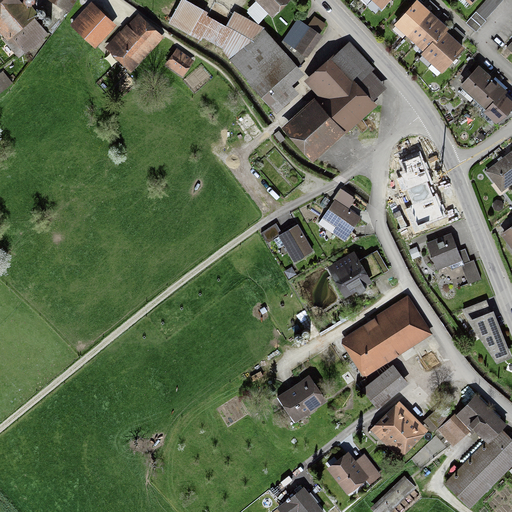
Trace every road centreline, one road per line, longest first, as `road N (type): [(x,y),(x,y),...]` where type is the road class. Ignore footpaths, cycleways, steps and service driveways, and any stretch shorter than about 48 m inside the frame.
road 1 (track): [(0,434),(275,215),(242,166),(243,152),(305,101),(300,84),(346,23)]
road 2 (residential): [(378,158),(378,224),(408,284),(470,375),(511,414)]
road 3 (tertiary): [(453,167),(511,315)]
road 4 (tertiary): [(324,0),(425,111)]
